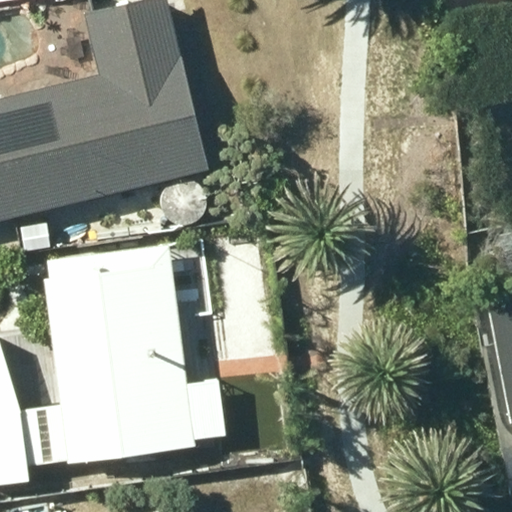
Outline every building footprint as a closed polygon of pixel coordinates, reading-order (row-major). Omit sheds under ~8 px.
[(99,66),(0,91),(0,212),(205,161),(164,0),(101,0),(83,5),(99,66)] [(158,200),(76,210),(79,234),(161,224),(158,200)] [(511,225),(479,231),(486,268),(511,263),(511,225)] [(28,461),(193,440),(192,431),(224,427),(217,376),(186,380),(168,239),(41,255),(59,398),(8,405),(0,342),(0,476),(30,473),(28,461)] [(511,297),(489,302),(509,416),(511,415),(511,297)]
